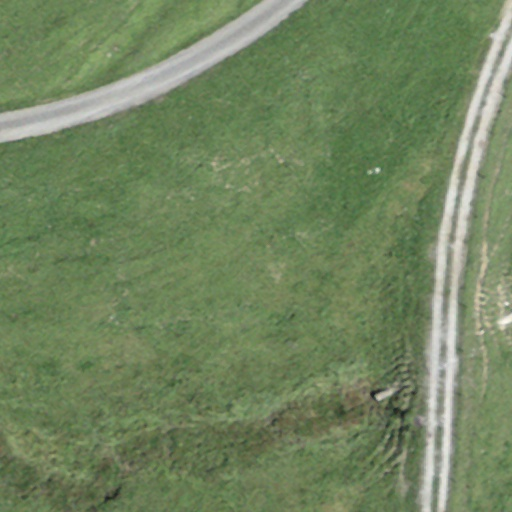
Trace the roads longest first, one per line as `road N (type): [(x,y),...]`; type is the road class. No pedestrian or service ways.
road 1 (track): [(430,511),(459,166),(511,14)]
road 2 (unclassified): [(0,112),(161,63),(263,0)]
